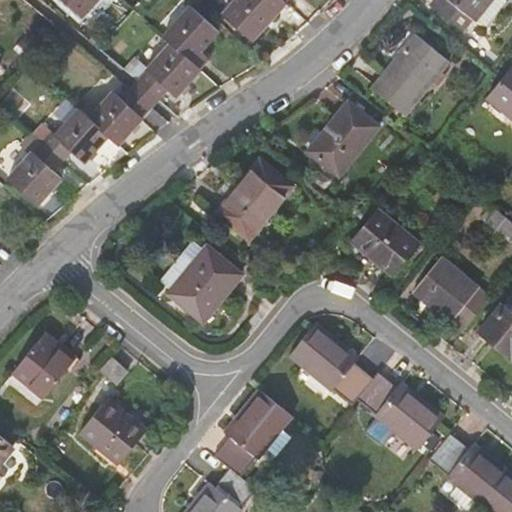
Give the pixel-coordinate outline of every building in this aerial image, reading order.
[(67,0),(89,19),(105,0),(67,0)] [(234,0),(224,12),(253,38),(288,0),(234,0)] [(441,0),(437,5),(467,30),(476,18),(480,22),(497,0),(441,0)] [(504,0),(497,0),(480,22),(492,30),(511,6),(504,0)] [(205,67),(213,58),(204,50),(222,31),(194,5),(168,34),(174,40),(205,67)] [(451,63),(419,36),(376,87),(409,115),(451,63)] [(141,77),(163,97),(172,88),(180,95),(205,67),(174,40),(141,77)] [(0,50),(0,68),(9,59),(0,50)] [(511,73),(492,98),(511,114),(511,73)] [(132,84),(121,95),(115,89),(90,115),(111,134),(121,142),(155,104),(132,84)] [(383,125),(353,100),(313,149),(343,174),(383,125)] [(81,107),(56,135),(51,131),(44,139),(66,158),(73,150),(86,161),(111,134),(90,115),(81,107)] [(66,158),(44,139),(11,176),(41,202),(64,176),(57,169),(66,158)] [(295,183),(264,158),(218,213),(249,238),(295,183)] [(380,212),(354,243),(395,276),(426,238),(411,225),(405,232),(380,212)] [(242,276),(208,247),(169,294),(204,322),(242,276)] [(465,332),(492,299),(443,259),(415,292),(465,332)] [(511,357),(511,311),(502,303),(480,331),(511,357)] [(332,392),(333,390),(352,404),(358,397),(376,376),(366,368),(358,360),(361,356),(318,320),(288,356),(332,392)] [(49,393),(81,354),(50,331),(19,368),(49,393)] [(119,384),(131,371),(116,357),(104,371),(106,373),(119,384)] [(358,397),(378,414),(376,416),(418,450),(445,418),(427,403),(403,383),(400,388),(379,371),(376,376),(358,397)] [(224,432),(228,436),(222,443),(214,453),(229,466),(239,475),(254,457),(256,459),(291,416),(259,389),(224,432)] [(149,428),(111,398),(83,432),(121,463),(149,428)] [(0,433),(0,463),(15,446),(0,433)] [(474,511),(480,505),(506,473),(488,458),(473,446),(470,450),(451,433),(428,460),(448,477),(447,478),(461,490),(453,500),(467,511),(474,511)] [(237,511),(240,509),(239,507),(255,488),(239,475),(229,466),(221,475),(213,485),(208,482),(183,511),(237,511)] [(480,505),(487,511),(511,511),(511,477),(506,473),(480,505)]
